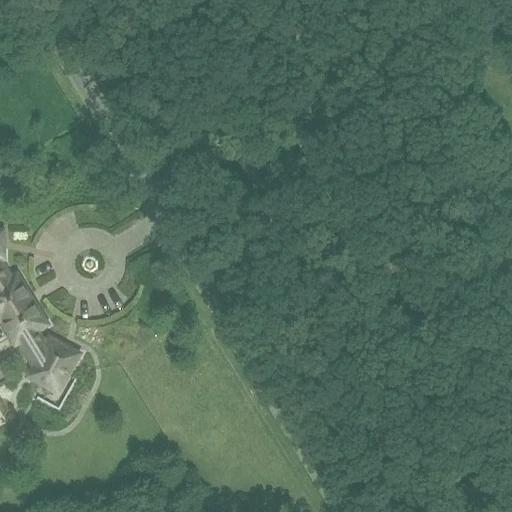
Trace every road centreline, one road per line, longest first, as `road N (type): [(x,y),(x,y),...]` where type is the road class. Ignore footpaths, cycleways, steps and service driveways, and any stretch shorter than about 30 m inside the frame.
road 1 (unclassified): [(344,511),(23,0)]
road 2 (track): [(235,333),(498,233)]
